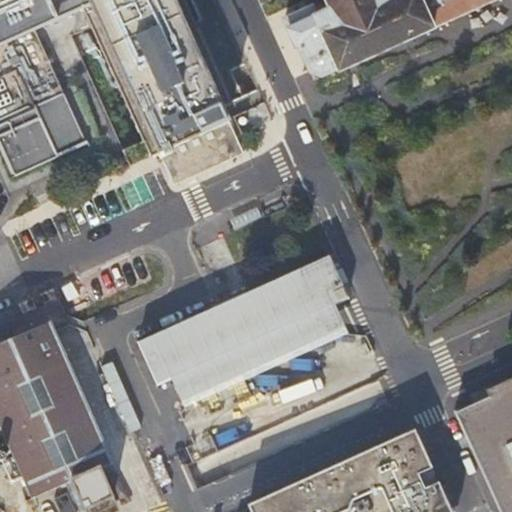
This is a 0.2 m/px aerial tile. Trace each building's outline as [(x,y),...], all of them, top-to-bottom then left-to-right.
[(231,103),(194,22),(184,0),(0,0),(0,148),(11,175),(14,174),(15,177),(49,162),(87,145),(36,31),(84,8),(152,157),(158,154),(161,159),(168,156),(179,179),(208,166),(235,153),(223,125),(230,122),(223,107),(231,103)] [(191,0),(200,19),(194,22),(231,102),(243,96),(231,70),(247,63),(218,0),(191,0)] [(326,0),(329,4),(315,10),(311,1),(282,14),(296,45),(299,44),(311,70),(323,75),(338,68),(340,70),(494,0),(326,0)] [(138,341),(158,385),(186,373),(325,310),(352,297),(332,253),(237,297),(138,341)] [(325,310),(186,373),(196,396),(335,333),(325,310)] [(72,482),(85,510),(114,497),(102,469),(113,463),(51,323),(0,345),(0,424),(33,499),(72,482)] [(455,413),(500,511),(511,511),(511,387),(479,402),(455,413)] [(452,511),(430,461),(416,430),(249,506),(252,511),(452,511)]
